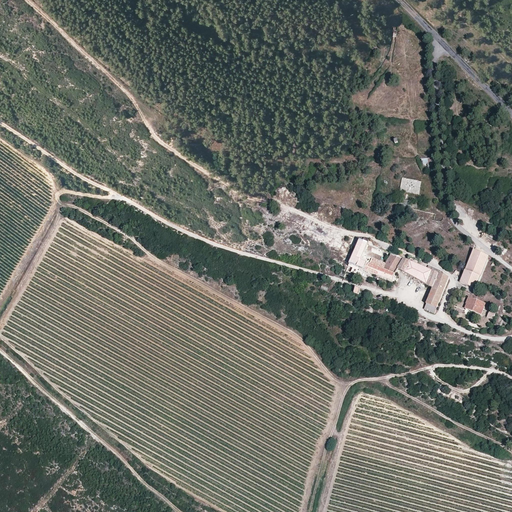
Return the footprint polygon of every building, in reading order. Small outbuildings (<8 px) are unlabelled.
[(422,159),(422,167),(433,167),(433,158),(422,159)] [(421,181),(402,178),(400,191),(419,195),(421,181)] [(362,242),(359,241),(355,249),(345,271),(351,274),(354,267),(392,284),(395,277),(397,272),(433,288),(444,293),(450,280),(440,276),(441,273),(429,267),(427,271),(418,266),(408,262),(405,261),(400,259),(390,254),(385,265),(364,255),(365,251),(368,245),(370,246),(371,246),(372,244),(368,242),(369,240),(366,239),(363,238),(362,242)] [(355,249),(359,241),(351,238),(348,246),(355,249)] [(489,257),(474,250),(460,283),(475,289),(489,257)] [(429,253),(423,251),(420,258),(425,260),(429,253)] [(444,293),(433,288),(426,305),(436,309),(444,293)] [(485,303),(467,297),(465,302),(466,304),(464,308),(480,315),(485,303)] [(436,309),(426,305),(424,310),(434,314),(436,309)]
